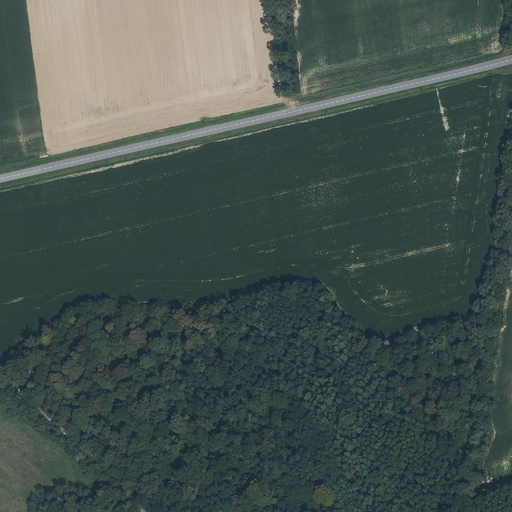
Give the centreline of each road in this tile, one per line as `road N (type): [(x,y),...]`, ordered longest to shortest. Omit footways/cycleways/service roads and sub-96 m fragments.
road 1 (secondary): [(0,179),(511,58)]
road 2 (track): [(0,388),(12,388),(89,453),(144,511)]
